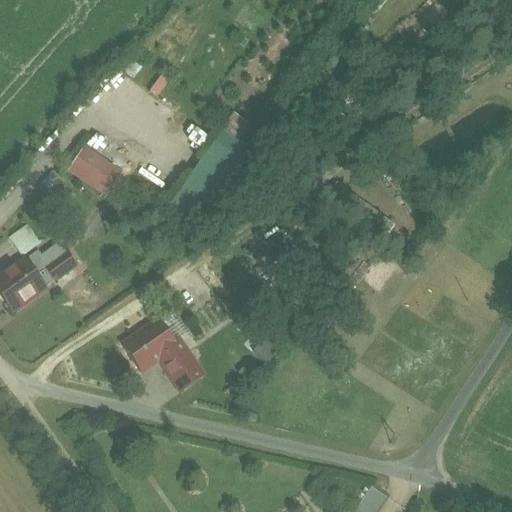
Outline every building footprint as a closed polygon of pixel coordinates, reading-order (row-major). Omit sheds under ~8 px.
[(264,125),(256,120),(248,131),(247,132),(255,138),(264,125)] [(258,146),(225,122),(178,187),(212,211),(258,146)] [(91,133),(77,152),(113,178),(126,159),(91,133)] [(32,214),(13,227),(27,247),(46,233),(32,214)] [(70,241),(55,251),(64,264),(79,254),(70,241)] [(27,262),(0,280),(0,296),(12,314),(47,290),(27,262)] [(161,308),(123,334),(143,363),(161,351),(181,337),(161,308)] [(185,335),(181,337),(161,351),(178,376),(183,383),(206,367),(185,335)] [(373,489),(356,511),(379,511),(388,500),(373,489)]
